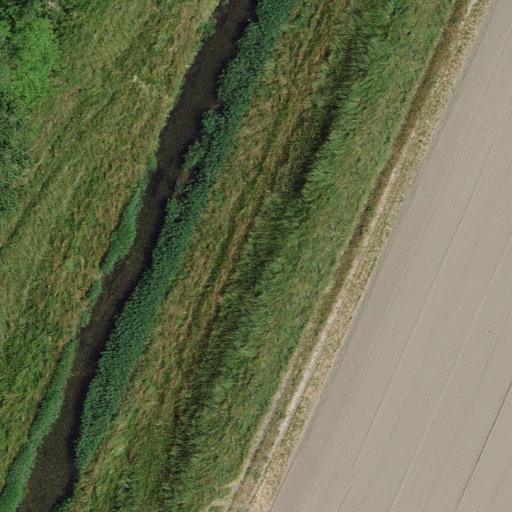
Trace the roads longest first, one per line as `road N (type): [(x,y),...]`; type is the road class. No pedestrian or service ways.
road 1 (track): [(468,0),(233,511)]
road 2 (track): [(0,112),(48,0)]
